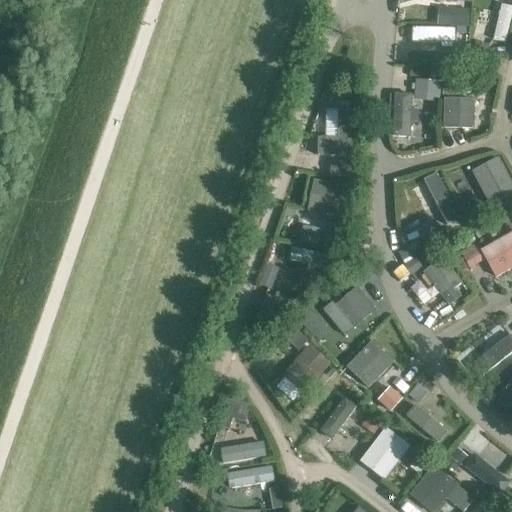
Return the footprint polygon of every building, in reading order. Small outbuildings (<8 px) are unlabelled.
[(511,15),(511,8),(502,7),(494,41),(506,43),(511,15)] [(438,8),(437,25),(468,27),(470,10),(438,8)] [(414,28),(413,43),(441,44),(441,48),(449,48),(449,44),(455,44),(455,29),(414,28)] [(475,42),(472,58),(486,61),(489,45),(475,42)] [(467,46),(457,48),(461,66),(471,64),(467,46)] [(443,78),(443,96),(462,96),(462,78),(443,78)] [(478,79),(478,92),(491,92),(491,79),(478,79)] [(416,80),(414,100),(440,103),(442,82),(416,80)] [(395,95),(394,138),(411,138),(411,124),(419,124),(420,110),(411,110),(412,95),(395,95)] [(474,100),(444,99),(444,130),(474,130),(474,100)] [(317,156),(352,157),(353,111),(338,110),(338,139),(318,138),(317,156)] [(511,183),(500,159),(473,172),(489,205),(511,194),(511,183)] [(331,162),(331,177),(351,177),(352,163),(331,162)] [(423,181),(447,226),(461,218),(437,174),(423,181)] [(315,181),(308,212),(343,219),(350,188),(315,181)] [(286,205),(284,215),(293,218),(296,208),(286,205)] [(483,207),(466,215),(475,232),(491,224),(483,207)] [(330,224),(325,249),(343,252),(346,235),(341,234),(343,226),(330,224)] [(445,226),(429,233),(431,237),(439,253),(454,245),(445,226)] [(304,227),(301,243),(317,246),(320,230),(304,227)] [(511,233),(480,251),(495,278),(511,268),(511,233)] [(474,245),(461,253),(465,259),(469,268),(470,269),(483,262),(474,245)] [(292,248),(290,261),(326,268),(328,256),(292,248)] [(415,258),(404,266),(412,276),(423,268),(415,258)] [(435,264),(423,274),(424,275),(433,286),(433,287),(449,306),(460,297),(455,290),(463,283),(444,260),(436,266),(435,264)] [(267,264),(259,286),(271,290),(279,269),(267,264)] [(333,303),(324,310),(345,336),(355,328),(376,311),(358,289),(347,297),(336,306),(333,303)] [(294,328),(284,338),(299,352),(308,341),(294,328)] [(511,337),(510,336),(470,367),(479,379),(511,353),(511,337)] [(368,390),(395,362),(374,342),(347,369),(368,390)] [(308,347),(283,377),(305,396),(330,366),(308,347)] [(509,407),(511,403),(511,382),(498,398),(509,407)] [(418,385),(409,396),(419,405),(429,394),(418,385)] [(389,388),(378,402),(392,413),(403,400),(389,388)] [(357,408),(345,399),(320,432),(333,441),(357,408)] [(227,400),(220,428),(230,431),(233,420),(246,423),(250,406),(227,400)] [(439,444),(448,433),(415,406),(406,417),(439,444)] [(369,418),(361,429),(372,437),(380,426),(369,418)] [(386,429),(361,463),(384,480),(410,447),(386,429)] [(223,465),(266,458),(264,443),(221,450),(223,465)] [(457,449),(450,458),(460,466),(461,467),(468,458),(457,449)] [(417,452),(409,463),(421,473),(430,462),(417,452)] [(465,468),(500,496),(510,483),(474,455),(465,468)] [(436,511),(458,485),(434,466),(411,497),(430,511),(436,511)] [(272,467),(227,474),(229,490),(275,482),(272,467)] [(280,488),(269,490),(273,510),(283,508),(280,488)] [(463,491),(454,503),(465,511),(474,500),(463,491)] [(236,497),(236,508),(268,507),(267,495),(236,497)]
